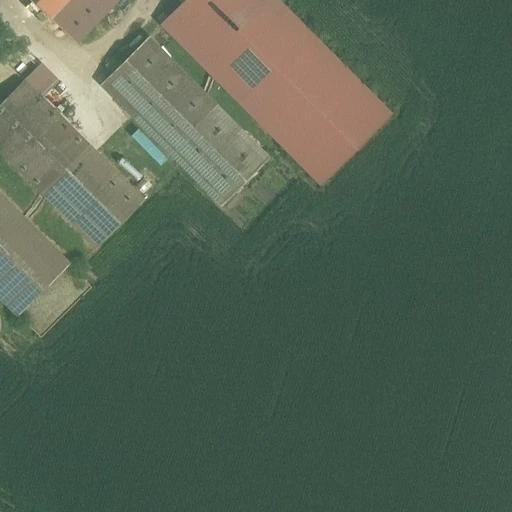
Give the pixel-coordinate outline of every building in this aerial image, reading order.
[(108,0),(31,0),(53,21),(73,0),(85,0),(97,12),(108,0)] [(392,114),(276,0),(188,0),(162,27),(321,185),(392,114)] [(149,39),(103,85),(171,153),(217,108),(149,39)] [(90,147),(25,82),(0,107),(0,149),(43,193),(90,147)] [(269,159),(217,108),(171,153),(223,205),(269,159)] [(265,198),(275,207),(296,182),(274,164),(246,197),(257,207),(265,198)] [(69,264),(0,195),(0,297),(18,315),(69,264)]
